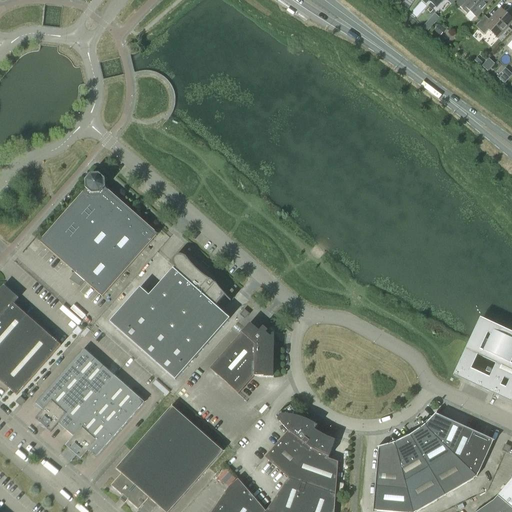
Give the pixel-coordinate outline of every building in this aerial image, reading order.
[(422,0),(411,12),(416,17),(427,5),(422,0)] [(475,17),(491,1),(490,0),(458,0),(455,3),(467,14),(469,11),(475,17)] [(497,37),(511,20),(511,19),(501,9),(490,21),(485,16),(475,27),(484,35),(488,30),(497,37)] [(428,28),(439,17),(435,14),(425,25),(428,28)] [(434,31),(440,36),(445,30),(438,25),(434,31)] [(480,56),(475,60),(480,65),(485,61),(480,56)] [(511,75),(511,74),(505,68),(501,73),(503,75),(499,79),(504,84),(511,75)] [(39,242),(103,298),(158,235),(106,188),(105,180),(99,175),(91,175),(90,176),(86,181),(86,189),(39,242)] [(190,256),(184,253),(183,256),(182,256),(181,255),(180,255),(178,255),(177,256),(176,256),(175,257),(174,258),(174,259),(173,260),(173,262),(173,263),(173,265),(174,266),(174,267),(175,268),(173,269),(149,296),(140,288),(110,323),(175,381),(230,319),(216,307),(225,296),(221,291),(218,286),(220,285),(216,279),(212,274),(208,269),(201,264),(196,260),(190,256)] [(0,381),(17,396),(61,346),(14,304),(19,299),(4,286),(0,290),(0,381)] [(244,311),(240,315),(245,319),(249,314),(244,311)] [(511,333),(480,318),(453,376),(461,380),(511,403),(511,333)] [(250,324),(243,332),(210,369),(239,394),(254,376),(272,377),(273,336),(270,337),(266,333),(268,331),(263,327),(259,332),(250,324)] [(78,327),(72,333),(77,337),(82,331),(78,327)] [(78,416),(114,376),(84,349),(36,404),(43,410),(35,419),(40,423),(40,424),(41,424),(45,428),(46,429),(51,433),(59,424),(65,430),(78,416)] [(114,376),(78,416),(65,430),(73,437),(65,446),(70,450),(70,451),(71,451),(75,455),(76,456),(76,455),(81,460),(89,451),(96,457),(145,403),(114,376)] [(16,402),(19,405),(21,406),(25,402),(20,398),(16,402)] [(288,431),(265,458),(289,479),(336,495),(338,463),(328,459),(335,441),(327,437),(320,434),(314,430),(307,425),(300,417),(296,413),(291,406),(276,416),(282,424),(288,431)] [(164,511),(169,511),(223,452),(172,407),(116,469),(122,474),(111,486),(122,496),(123,495),(128,500),(127,501),(139,511),(149,499),(164,511)] [(453,453),(464,427),(436,414),(424,425),(453,453)] [(424,425),(410,436),(429,468),(453,453),(424,425)] [(464,427),(453,453),(477,477),(494,441),(464,427)] [(429,468),(410,436),(394,443),(404,483),(429,468)] [(404,483),(394,443),(378,447),(375,487),(406,490),(404,483)] [(477,477),(453,453),(429,468),(445,496),(477,477)] [(417,511),(445,496),(429,468),(404,483),(406,490),(412,511),(417,511)] [(511,478),(511,479),(497,497),(511,509),(511,478)] [(265,511),(266,511),(238,479),(229,487),(220,501),(212,511),(265,511)] [(266,511),(265,511),(334,511),(336,495),(289,479),(266,511)] [(412,511),(406,490),(375,487),(373,511),(383,511),(412,511)] [(511,511),(511,509),(497,497),(494,501),(477,511),(511,511)]
